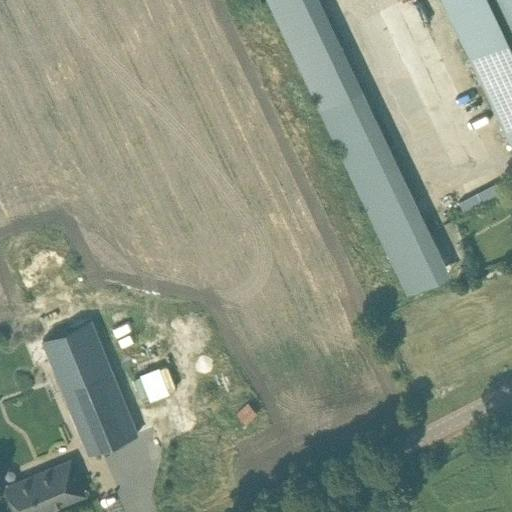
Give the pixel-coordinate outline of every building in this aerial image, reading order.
[(322,0),(267,0),(407,294),(452,272),(322,0)] [(511,0),(447,0),(511,138),(511,0)] [(219,31),(18,74),(41,182),(193,149),(197,164),(101,184),(115,252),(290,215),(273,139),(262,141),(259,127),(240,131),(219,31)] [(461,208),(494,192),(490,182),(456,199),(461,208)] [(191,390),(348,354),(332,285),(313,289),(301,239),(163,270),(191,390)] [(91,319),(43,339),(68,402),(73,412),(92,404),(100,423),(80,430),(90,453),(138,433),(91,319)] [(70,457),(6,483),(18,511),(36,511),(85,492),(70,457)]
